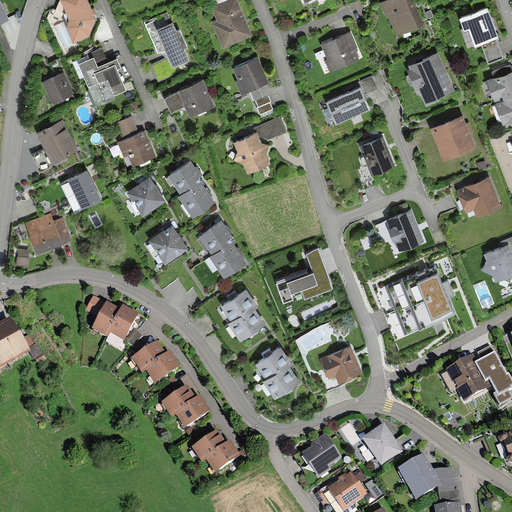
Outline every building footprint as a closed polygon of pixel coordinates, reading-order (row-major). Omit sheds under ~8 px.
[(0,0),(0,25),(10,21),(0,0)] [(96,15),(89,0),(63,0),(70,16),(67,23),(73,38),(90,31),(96,15)] [(223,45),(253,32),(238,0),(213,0),(215,5),(212,6),(219,21),(213,23),(223,45)] [(397,37),(423,27),(412,0),(388,0),(381,3),(387,19),(389,18),(397,37)] [(495,39),(499,38),(488,7),(459,17),(464,30),(469,28),(475,46),(481,44),(495,39)] [(168,52),(174,64),(188,57),(184,47),(188,45),(180,27),(177,29),(173,20),(157,27),(168,52)] [(331,68),(359,55),(355,45),(358,44),(351,29),(338,35),(323,42),(329,56),(326,57),(331,68)] [(489,65),(503,60),(495,39),(481,44),(489,65)] [(78,59),(95,98),(127,84),(118,65),(123,63),(118,52),(109,56),(103,44),(88,51),(90,54),(78,59)] [(152,63),(160,80),(177,72),(174,64),(168,52),(152,63)] [(423,103),(453,91),(437,52),(406,65),(408,69),(406,70),(414,89),(417,87),(423,103)] [(270,83),(259,57),(234,67),(245,93),(251,90),(266,84),(270,83)] [(511,67),(511,68),(510,63),(492,69),(494,74),(488,76),(503,118),(511,115),(511,118),(511,67)] [(43,79),(53,100),(73,90),(63,69),(53,74),(43,79)] [(374,75),(362,80),(369,94),(381,88),(374,75)] [(190,114),(215,104),(203,76),(178,86),(179,88),(186,103),(190,114)] [(327,99),(337,121),(371,105),(367,96),(361,83),(327,99)] [(260,113),(275,107),(266,84),(251,90),(260,113)] [(186,103),(179,88),(165,94),(171,109),(186,103)] [(445,156),(475,143),(467,125),(461,112),(432,124),(445,156)] [(124,136),(139,130),(132,114),(117,121),(124,136)] [(260,126),(264,137),(286,129),(281,115),(255,125),(256,127),(260,126)] [(45,145),(52,159),(77,147),(63,118),(38,129),(45,145)] [(128,151),(133,162),(155,152),(144,128),(139,130),(124,136),(118,139),(124,153),(128,151)] [(244,161),(247,170),(271,160),(265,148),(268,141),(262,139),(257,128),(233,138),(238,149),(233,156),(244,161)] [(361,142),(372,171),(395,163),(389,147),(384,133),(361,142)] [(52,159),(45,145),(32,151),(40,169),(54,163),(52,159)] [(168,174),(182,195),(202,182),(204,180),(198,172),(190,160),(168,174)] [(88,166),(69,175),(82,204),(102,195),(88,166)] [(474,205),(476,212),(500,203),(489,174),(457,186),(466,208),(474,205)] [(127,192),(144,213),(166,197),(150,175),(127,192)] [(209,192),(202,182),(182,195),(179,196),(192,216),(215,201),(209,192)] [(48,204),(57,200),(54,191),(44,195),(48,204)] [(400,249),(424,239),(420,229),(412,209),(388,219),(400,249)] [(25,222),(38,253),(72,239),(63,216),(55,219),(52,211),(25,222)] [(199,233),(213,254),(233,241),(235,239),(228,228),(221,219),(199,233)] [(148,236),(166,262),(190,246),(183,236),(172,220),(148,236)] [(511,248),(511,235),(500,240),(501,243),(509,240),(511,248)] [(493,272),(496,279),(511,272),(511,248),(509,240),(501,243),(484,250),(488,258),(483,268),(493,272)] [(240,252),(233,241),(213,254),(210,255),(223,275),(246,260),(240,252)] [(20,247),(18,262),(30,264),(31,248),(20,247)] [(277,278),(284,296),(293,293),(290,285),(302,281),(306,292),(332,283),(319,247),(307,251),(313,265),(277,278)] [(385,286),(404,333),(442,318),(453,313),(445,293),(441,284),(434,266),(424,270),(385,286)] [(221,303),(232,320),(256,306),(258,304),(255,299),(247,286),(221,303)] [(99,317),(107,302),(95,295),(87,310),(99,317)] [(110,332),(122,309),(107,302),(99,317),(93,328),(108,336),(110,332)] [(110,332),(125,339),(139,313),(124,306),(122,309),(110,332)] [(240,339),(266,322),(258,309),(256,306),(232,320),(230,322),(240,339)] [(0,366),(32,347),(13,315),(0,322),(0,366)] [(138,330),(128,341),(134,346),(131,349),(136,354),(146,343),(140,338),(143,335),(138,330)] [(146,368),(166,355),(157,342),(133,357),(142,371),(146,368)] [(255,360),(266,377),(290,363),(292,361),(289,357),(281,343),(255,360)] [(337,372),(340,379),(363,369),(352,343),(322,355),(330,375),(337,372)] [(503,381),(510,378),(495,348),(477,357),(475,353),(440,371),(446,383),(454,380),(464,398),(491,384),(488,378),(492,376),(498,372),(503,381)] [(146,368),(156,383),(179,368),(170,353),(166,355),(146,368)] [(274,396),(300,379),(293,368),(290,363),(266,377),(263,379),(274,396)] [(176,412),(196,399),(187,385),(163,401),(172,415),(176,412)] [(176,412),(186,427),(209,411),(200,397),(196,399),(176,412)] [(382,466),(403,451),(385,424),(363,439),(382,466)] [(206,456),(226,443),(217,430),(193,445),(202,459),(206,456)] [(511,430),(507,433),(503,432),(500,434),(499,437),(500,441),(503,441),(508,455),(507,458),(508,462),(511,463),(511,462),(511,430)] [(329,465),(341,457),(326,434),(312,444),(313,446),(304,452),(320,477),(332,469),(329,465)] [(206,456),(216,471),(239,455),(230,441),(226,443),(206,456)] [(416,500),(438,488),(442,485),(434,470),(424,453),(399,467),(416,500)] [(438,491),(455,489),(452,468),(434,470),(442,485),(438,488),(438,491)] [(329,487),(344,508),(366,493),(352,472),(343,477),(329,487)] [(459,502),(460,511),(462,511),(459,489),(455,489),(438,491),(440,504),(459,502)] [(436,505),(437,511),(460,511),(459,502),(440,504),(436,505)]
